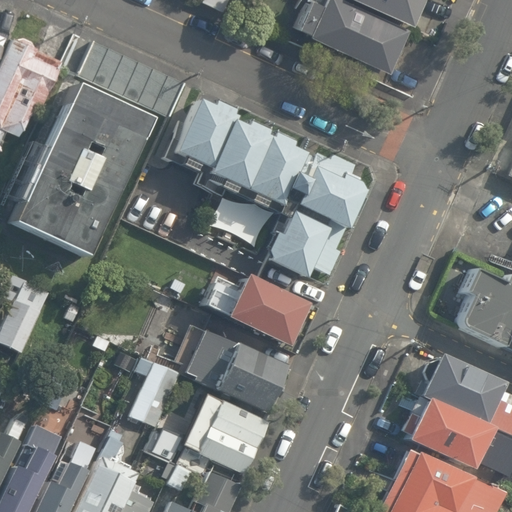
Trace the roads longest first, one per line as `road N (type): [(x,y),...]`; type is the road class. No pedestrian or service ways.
road 1 (residential): [(89,0),(446,159)]
road 2 (residential): [(281,511),(375,311)]
road 3 (residential): [(375,311),(446,159)]
road 4 (residential): [(446,159),(511,5)]
road 5 (residential): [(375,311),(511,373)]
